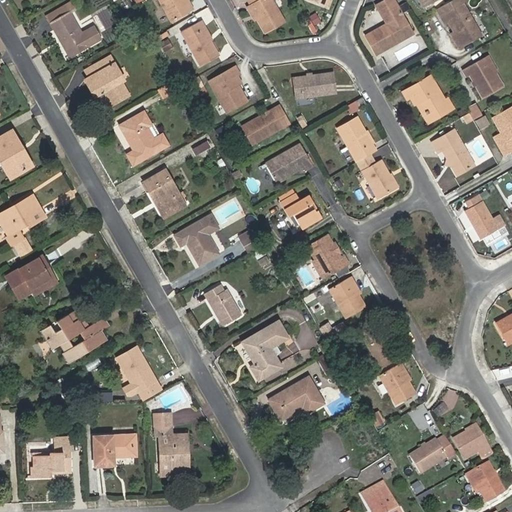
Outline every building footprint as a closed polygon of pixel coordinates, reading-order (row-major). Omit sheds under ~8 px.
[(188,4),(185,0),(160,0),(173,21),(194,10),(190,2),(188,4)] [(251,7),(257,19),(266,33),(285,23),(272,0),(249,0),(253,6),(251,7)] [(396,39),(397,42),(414,33),(394,0),(384,0),(376,5),(387,24),(370,33),(378,48),(396,39)] [(420,0),(425,8),(438,0),(420,0)] [(457,36),(462,46),(481,35),(462,3),(440,15),(444,23),(448,22),(454,33),(456,32),(458,35),(457,36)] [(47,15),(51,23),(70,13),(66,4),(47,15)] [(255,20),(257,19),(251,7),(248,8),(255,20)] [(128,32),(143,26),(136,9),(121,16),(128,32)] [(70,13),(51,23),(70,56),(102,39),(94,25),(81,32),(70,13)] [(182,31),(202,65),(220,55),(201,21),(182,31)] [(136,35),(142,45),(149,40),(143,31),(136,35)] [(459,48),(462,46),(457,36),(458,35),(456,32),(454,33),(451,34),(459,48)] [(376,54),(397,42),(396,39),(378,48),(370,33),(366,35),(376,54)] [(170,39),(161,42),(165,51),(174,47),(170,39)] [(488,54),(484,56),(493,72),(495,71),(497,70),(488,54)] [(87,77),(98,96),(104,93),(110,103),(128,93),(122,82),(111,63),(114,61),(111,56),(99,62),(102,68),(87,76),(87,77)] [(470,74),(473,80),(476,78),(478,82),(476,84),(483,97),(503,85),(495,71),(493,72),(484,56),(463,69),(467,76),(470,74)] [(125,81),(114,61),(111,63),(122,82),(125,81)] [(84,71),(87,76),(102,68),(99,62),(84,71)] [(238,85),(242,82),(238,76),(241,74),(236,66),(210,81),(228,113),(244,104),(241,98),(242,92),(238,85)] [(299,77),(302,97),(336,93),(333,72),(299,77)] [(410,98),(414,105),(418,102),(424,111),(429,114),(433,120),(454,108),(447,97),(444,99),(431,75),(403,92),(407,100),(410,98)] [(94,98),(98,96),(87,77),(83,78),(94,98)] [(176,78),(159,88),(164,98),(182,88),(176,78)] [(204,86),(199,78),(186,85),(191,94),(204,86)] [(252,99),(242,82),(238,85),(242,92),(241,98),(244,104),(252,99)] [(130,95),(128,93),(110,103),(111,106),(130,95)] [(360,108),(367,104),(363,97),(355,101),(360,108)] [(418,102),(414,105),(424,125),(433,120),(429,114),(424,111),(418,102)] [(467,108),(469,112),(474,119),(485,113),(479,102),(467,108)] [(244,125),(255,143),(290,124),(279,105),(244,125)] [(511,108),(511,107),(492,118),(501,133),(494,137),(504,155),(511,150),(511,108)] [(120,125),(134,150),(127,153),(133,164),(160,149),(147,127),(151,124),(144,111),(120,125)] [(465,125),(474,120),(470,113),(461,118),(465,125)] [(303,128),(308,125),(303,114),(297,117),(303,128)] [(487,115),(475,120),(480,130),(491,124),(487,115)] [(371,154),(377,151),(357,117),(338,128),(357,161),(371,154)] [(251,145),(255,143),(244,125),(241,127),(251,145)] [(475,164),(455,129),(432,142),(438,152),(443,149),(457,174),(475,164)] [(0,137),(0,160),(5,169),(8,168),(13,177),(30,168),(18,148),(21,146),(12,131),(0,137)] [(206,140),(192,148),(195,155),(210,147),(206,140)] [(301,144),(267,163),(277,182),(305,166),(307,170),(314,166),(301,144)] [(32,166),(21,146),(18,148),(30,168),(32,166)] [(376,163),(371,154),(357,161),(379,199),(398,188),(381,159),(376,163)] [(143,182),(164,217),(186,205),(166,169),(143,182)] [(324,219),(319,211),(317,212),(313,204),(315,203),(310,195),(302,200),(294,204),(296,199),(300,197),(297,193),(281,202),(290,218),(293,216),(295,216),(296,217),(304,230),(324,219)] [(18,207),(0,217),(0,221),(8,235),(28,224),(29,225),(45,216),(33,195),(16,204),(18,207)] [(465,213),(473,226),(475,225),(478,230),(475,231),(480,240),(498,230),(478,195),(465,202),(469,210),(465,213)] [(0,213),(0,217),(18,207),(16,204),(0,213)] [(175,235),(181,246),(187,243),(199,264),(219,253),(208,234),(215,230),(208,216),(175,235)] [(255,233),(244,240),(250,252),(262,245),(255,233)] [(342,259),(340,254),(335,252),(333,250),(335,247),(334,244),(329,235),(310,246),(318,260),(315,262),(325,279),(349,264),(346,257),(342,259)] [(24,238),(12,245),(20,257),(31,251),(24,238)] [(335,252),(340,254),(343,253),(337,242),(334,244),(335,247),(333,250),(335,252)] [(49,278),(44,270),(38,258),(6,276),(18,298),(31,290),(31,289),(49,278)] [(50,267),(44,270),(49,278),(31,289),(31,290),(34,296),(58,282),(50,267)] [(353,285),(355,283),(351,276),(329,289),(346,317),(365,307),(358,294),(353,285)] [(361,292),(355,283),(353,285),(358,294),(361,292)] [(211,298),(208,299),(222,325),(241,315),(227,289),(224,290),(221,284),(208,292),(211,298)] [(57,320),(61,327),(54,331),(50,324),(40,330),(47,341),(51,339),(55,347),(61,344),(65,351),(62,353),(68,362),(107,339),(101,330),(109,326),(104,317),(89,326),(84,329),(81,322),(86,319),(79,307),(57,320)] [(511,341),(511,316),(506,320),(505,317),(495,322),(508,344),(511,341)] [(89,326),(86,319),(81,322),(84,329),(89,326)] [(242,341),(255,364),(250,367),(258,379),(282,366),(271,347),(288,337),(279,321),(242,341)] [(382,369),(399,359),(377,321),(360,331),(382,369)] [(330,326),(323,330),(330,341),(346,331),(343,325),(332,331),(330,326)] [(318,346),(315,331),(296,335),(299,350),(318,346)] [(51,339),(47,341),(51,349),(55,347),(51,339)] [(296,343),(281,348),(285,357),(300,351),(296,343)] [(118,359),(131,382),(133,381),(139,391),(156,381),(137,347),(118,359)] [(317,359),(326,375),(341,366),(333,351),(317,359)] [(403,371),(405,370),(401,363),(379,375),(396,404),(416,392),(409,380),(403,371)] [(268,399),(280,420),(302,407),(306,414),(324,403),(309,376),(268,399)] [(440,418),(450,408),(444,402),(433,411),(440,418)] [(159,435),(161,471),(183,470),(182,447),(188,447),(187,433),(172,434),(171,413),(154,413),(155,435),(159,435)] [(487,446),(486,447),(475,427),(454,439),(465,458),(478,451),(483,458),(492,454),(487,446)] [(94,436),(95,465),(114,464),(114,456),(136,455),(135,435),(94,436)] [(455,454),(445,436),(437,441),(435,439),(409,456),(420,474),(446,457),(447,459),(455,454)] [(32,455),(32,466),(30,466),(30,478),(51,477),(51,472),(71,471),(71,452),(68,452),(67,437),(54,437),(54,452),(49,452),(49,454),(32,455)] [(183,470),(161,471),(161,476),(189,475),(188,447),(182,447),(183,470)] [(470,473),(480,489),(486,501),(503,491),(487,463),(470,473)] [(475,492),(480,489),(470,473),(466,475),(475,492)] [(420,480),(411,486),(416,494),(425,489),(420,480)] [(383,482),(369,489),(372,495),(385,487),(383,482)] [(369,489),(361,494),(371,511),(395,511),(397,510),(385,487),(372,495),(369,489)] [(433,496),(430,490),(422,494),(426,500),(433,496)]
